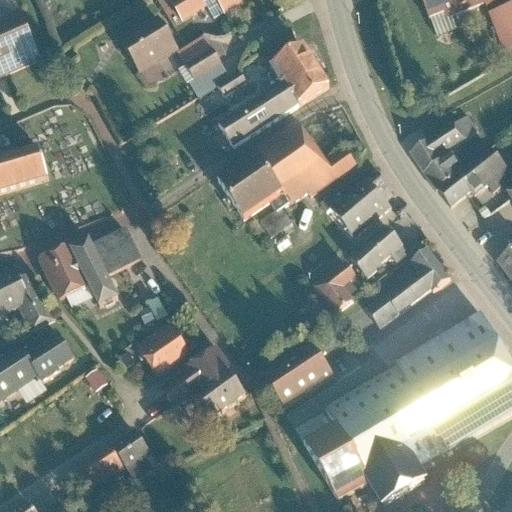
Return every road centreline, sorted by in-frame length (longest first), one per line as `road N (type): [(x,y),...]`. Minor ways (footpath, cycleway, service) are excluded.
road 1 (residential): [(26,260),(135,416),(124,437),(7,511)]
road 2 (residential): [(249,388),(330,331),(307,290),(425,204)]
road 3 (residential): [(130,225),(358,87)]
road 4 (residential): [(130,225),(249,388)]
road 5 (secondary): [(425,204),(511,313)]
road 6 (residential): [(249,388),(312,511)]
road 7 (secondary): [(358,87),(425,204)]
